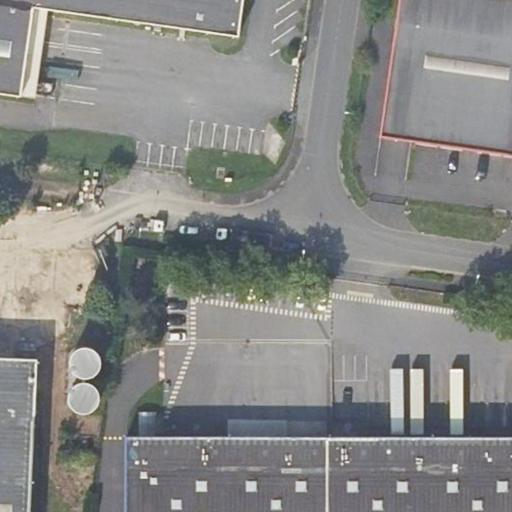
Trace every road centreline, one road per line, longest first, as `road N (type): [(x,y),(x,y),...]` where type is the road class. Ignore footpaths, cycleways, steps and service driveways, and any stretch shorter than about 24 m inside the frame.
road 1 (unclassified): [(343,0),(305,226)]
road 2 (unclassified): [(305,226),(511,258)]
road 3 (unclassified): [(116,197),(305,226)]
